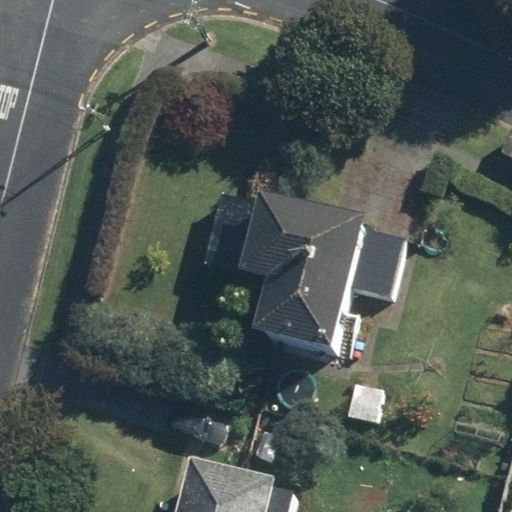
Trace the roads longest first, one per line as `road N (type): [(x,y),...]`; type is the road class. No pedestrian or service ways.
road 1 (residential): [(0,205),(48,0)]
road 2 (residential): [(385,0),(511,58)]
